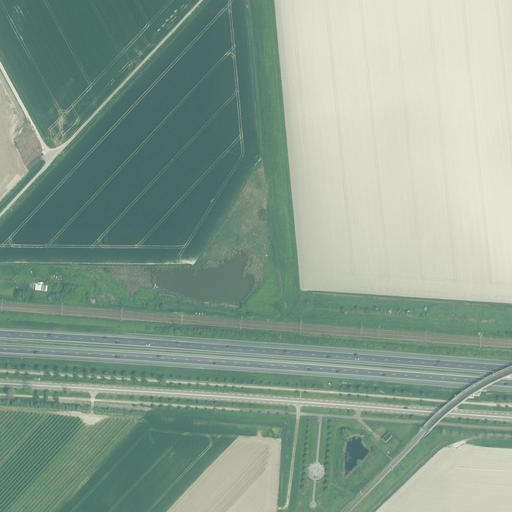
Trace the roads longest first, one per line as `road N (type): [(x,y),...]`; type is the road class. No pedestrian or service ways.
road 1 (motorway): [(511,369),(0,333)]
road 2 (motorway): [(0,348),(511,383)]
road 3 (secondary): [(0,383),(300,401)]
road 4 (unclassified): [(0,215),(201,0)]
road 5 (secondary): [(511,417),(300,401)]
